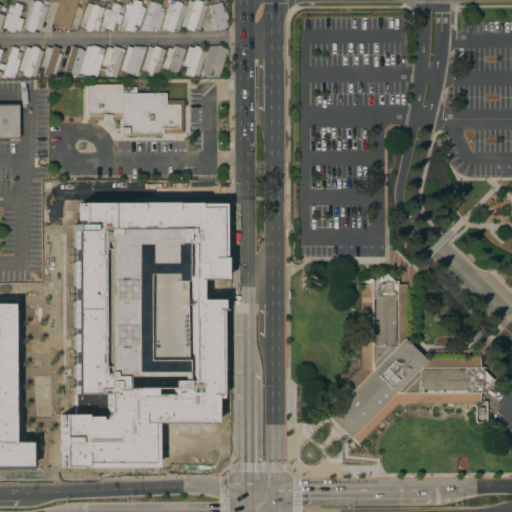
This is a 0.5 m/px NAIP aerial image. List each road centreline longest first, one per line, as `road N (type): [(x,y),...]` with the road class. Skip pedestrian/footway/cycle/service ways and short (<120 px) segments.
road 1 (residential): [(421,0),(422,54),(401,211),(430,252),(511,331)]
road 2 (primary): [(243,40),(244,289)]
road 3 (secondary): [(245,492),(0,491)]
road 4 (residential): [(511,310),(420,213),(417,177),(431,119)]
road 5 (primary): [(272,289),(272,116)]
road 6 (tertiary): [(431,493),(274,494)]
road 7 (primary): [(274,494),(273,338)]
